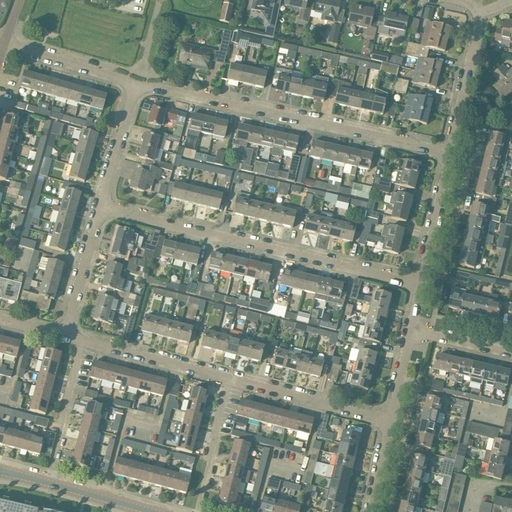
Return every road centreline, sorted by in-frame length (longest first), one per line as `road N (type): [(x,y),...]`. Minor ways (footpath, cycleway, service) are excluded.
road 1 (residential): [(420,286),(101,208)]
road 2 (residential): [(450,152),(135,84)]
road 3 (residential): [(389,420),(229,380)]
road 4 (residential): [(229,380),(82,340)]
road 5 (residential): [(48,483),(82,340)]
road 6 (residential): [(450,152),(478,14)]
road 7 (residential): [(135,84),(0,45)]
road 8 (residential): [(420,286),(450,152)]
road 9 (residential): [(196,511),(229,380)]
road 10 (residential): [(65,335),(101,208)]
road 11 (residential): [(101,208),(135,84)]
